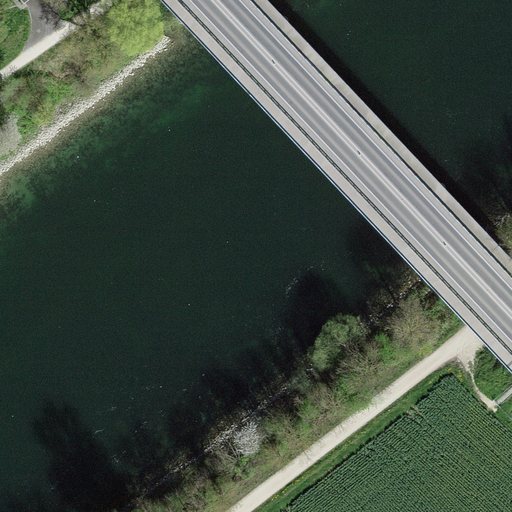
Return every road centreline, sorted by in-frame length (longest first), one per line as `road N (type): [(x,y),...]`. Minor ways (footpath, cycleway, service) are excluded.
road 1 (trunk): [(511,313),(214,0)]
road 2 (track): [(250,511),(462,344)]
road 3 (track): [(111,0),(0,84)]
